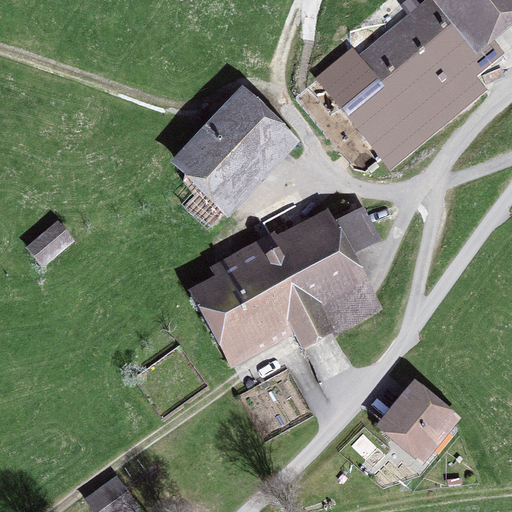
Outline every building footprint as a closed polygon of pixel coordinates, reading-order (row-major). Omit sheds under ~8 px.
[(511,0),(428,0),(422,6),(417,0),(408,0),(401,6),(409,16),(359,56),(352,48),(315,78),(390,170),(489,90),(478,77),(506,54),(495,40),(511,25),(511,0)] [(244,101),(183,168),(231,212),(292,146),(244,101)] [(375,242),(361,216),(337,229),(330,216),(217,275),(225,290),(206,299),(235,354),(293,324),(317,370),(391,331),(350,255),(375,242)] [(59,229),(33,252),(44,265),(70,242),(59,229)] [(389,431),(425,459),(454,423),(418,394),(389,431)] [(132,511),(115,488),(91,505),(96,511),(132,511)]
